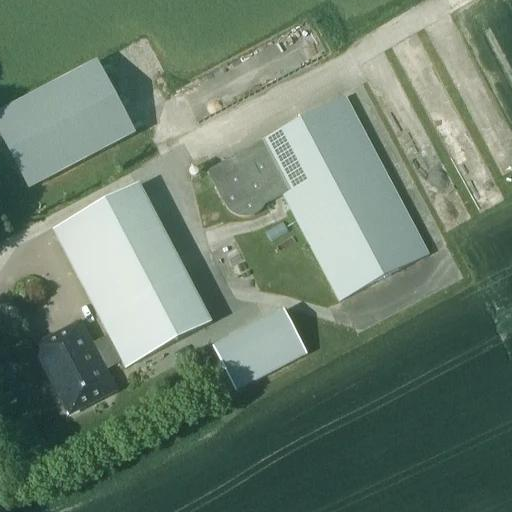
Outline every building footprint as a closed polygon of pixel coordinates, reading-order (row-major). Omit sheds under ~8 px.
[(0,131),(32,191),(139,135),(101,63),(0,116),(0,131)] [(237,216),(244,216),(281,196),(338,303),(428,255),(344,97),(206,171),(222,201),(225,207),(230,212),(237,216)] [(142,186),(56,232),(113,339),(125,361),(130,370),(215,325),(198,292),(142,186)] [(303,349),(285,313),(211,351),(230,387),(233,394),(307,356),(303,349)] [(65,347),(45,358),(57,381),(55,382),(72,415),(93,404),(89,397),(112,385),(105,372),(125,361),(113,339),(93,350),(82,327),(60,339),(65,347)]
